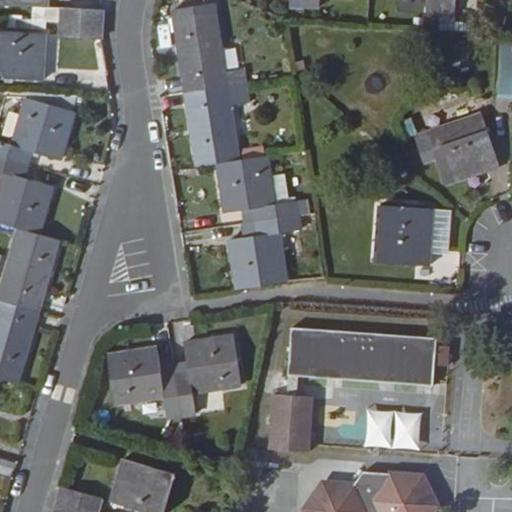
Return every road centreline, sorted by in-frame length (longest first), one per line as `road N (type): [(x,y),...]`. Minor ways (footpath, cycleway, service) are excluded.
road 1 (residential): [(140,149),(166,301),(92,315)]
road 2 (residential): [(92,315),(28,511)]
road 3 (residential): [(140,149),(92,315)]
road 4 (residential): [(137,0),(130,28),(140,149)]
